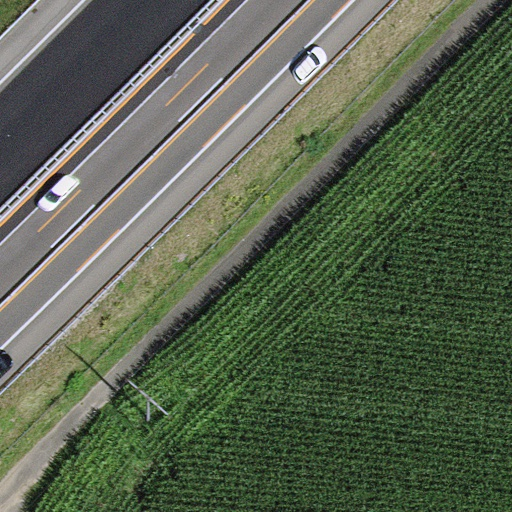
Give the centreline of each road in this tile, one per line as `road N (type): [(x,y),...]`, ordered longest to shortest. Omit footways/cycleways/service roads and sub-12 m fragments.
road 1 (track): [(0,495),(490,0)]
road 2 (motorway): [(0,297),(300,0)]
road 3 (motorway): [(150,0),(0,148)]
